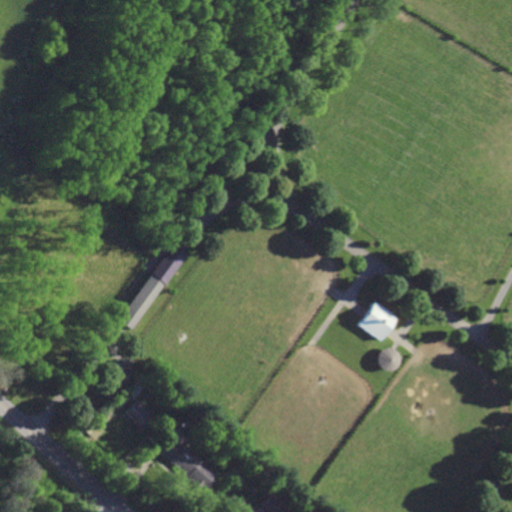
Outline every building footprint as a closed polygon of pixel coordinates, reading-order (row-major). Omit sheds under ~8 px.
[(127,326),(116,318),(126,304),(129,300),(127,298),(146,272),(158,281),(160,282),(127,326)] [(393,316),(370,301),(353,324),(376,340),(393,316)] [(115,341),(105,334),(112,324),(116,320),(126,328),(115,341)] [(109,397),(101,390),(98,388),(93,383),(94,381),(113,359),(127,371),(125,373),(128,375),(109,397)] [(131,397),(123,389),(133,379),(142,387),(131,397)] [(141,429),(129,418),(126,416),(121,412),(134,398),(153,416),(141,429)] [(163,436),(156,428),(161,423),(169,431),(163,436)] [(203,444),(194,435),(200,430),(208,438),(203,444)] [(216,474),(201,491),(187,478),(185,477),(184,475),(185,474),(171,462),(170,463),(159,453),(170,440),(180,449),(183,446),(216,474)] [(226,482),(221,477),(227,469),(233,475),(226,482)] [(282,511),(226,511),(225,511),(238,496),(256,511),(267,511),(261,506),(273,493),(287,506),(286,508),(282,511)]
